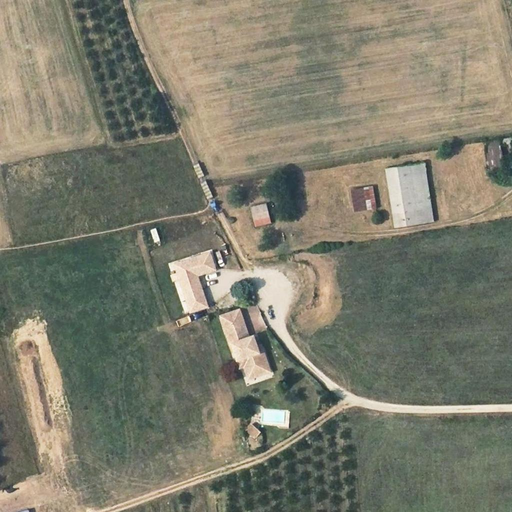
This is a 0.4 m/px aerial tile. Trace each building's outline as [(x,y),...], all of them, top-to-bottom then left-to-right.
[(511,137),(500,140),(500,141),(502,146),(511,144),(511,148),(511,147),(511,137)] [(500,141),(485,143),(491,173),(506,170),(502,146),(500,141)] [(425,163),(387,169),(397,228),(435,222),(425,163)] [(374,186),(352,190),(356,212),(377,208),(374,186)] [(272,222),(268,204),(253,208),(258,226),(272,222)] [(198,276),(216,269),(210,253),(176,265),(187,296),(203,290),(198,276)] [(209,307),(203,290),(187,296),(192,313),(209,307)] [(241,310),(222,316),(226,325),(244,319),(241,310)] [(244,319),(226,325),(232,345),(234,344),(239,360),(244,358),(246,366),(249,375),(258,372),(259,376),(272,371),(265,351),(261,352),(259,346),(255,336),(251,338),(244,319)] [(254,428),(259,432),(264,427),(258,422),(254,428)] [(264,427),(259,432),(263,435),(268,430),(264,427)]
